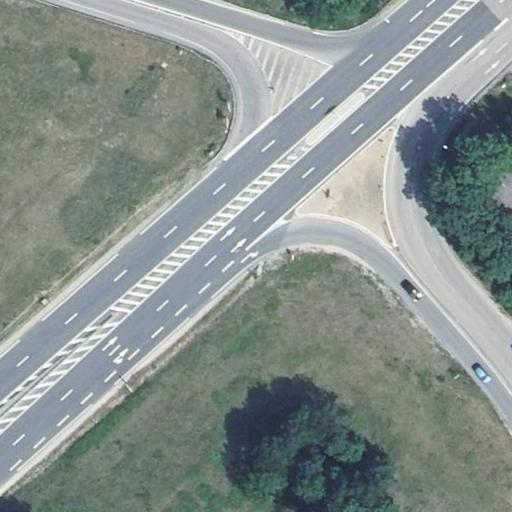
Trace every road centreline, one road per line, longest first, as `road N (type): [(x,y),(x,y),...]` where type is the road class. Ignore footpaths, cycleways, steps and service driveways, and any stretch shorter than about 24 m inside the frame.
road 1 (motorway): [(218,252),(309,230),(363,243),(511,413)]
road 2 (motorway): [(511,355),(430,260),(410,209),(415,147),(477,34)]
road 3 (secondary): [(260,152),(0,381)]
road 4 (secondary): [(218,252),(365,120),(477,34)]
road 5 (secondary): [(0,456),(218,252)]
road 6 (motorway): [(91,0),(225,47),(247,72),(260,152)]
road 7 (motorway): [(368,57),(170,0)]
road 8 (secondary): [(368,57),(260,152)]
